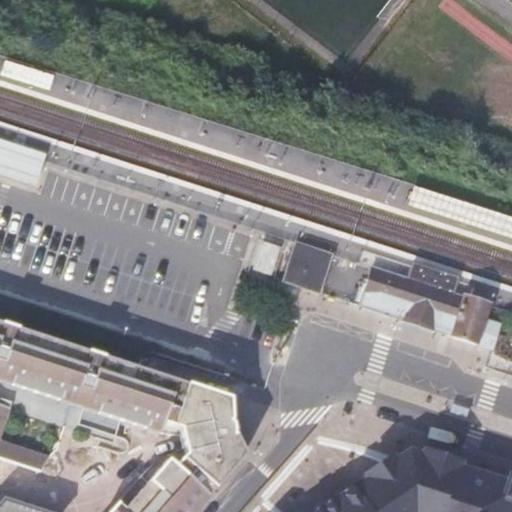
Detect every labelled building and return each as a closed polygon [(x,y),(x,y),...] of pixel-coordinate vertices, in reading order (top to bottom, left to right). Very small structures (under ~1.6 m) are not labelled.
[(239,126),(0,58),(0,83),(232,150),(239,126)] [(0,174),(4,176),(29,184),(33,185),(37,186),(39,187),(47,163),(49,156),(39,153),(14,145),(0,140),(0,174)] [(511,216),(411,184),(405,204),(511,238),(511,216)] [(148,293),(160,255),(93,234),(81,272),(148,293)] [(276,278),(285,248),(264,241),(255,272),(276,278)] [(333,255),(294,243),(282,281),(299,287),(321,294),(333,255)] [(371,267),(358,307),(389,317),(412,324),(418,326),(425,328),(445,335),(492,350),(501,323),(486,319),(490,306),(470,299),(458,295),(460,287),(463,278),(410,261),(407,269),(404,278),(371,267)] [(182,375),(0,316),(0,373),(21,381),(74,397),(155,425),(158,417),(174,423),(181,436),(232,427),(225,389),(182,375)] [(57,451),(74,397),(21,381),(12,412),(0,408),(0,454),(38,466),(57,451)] [(190,511),(239,456),(229,440),(173,457),(162,469),(155,463),(137,483),(132,479),(102,511),(190,511)] [(511,511),(511,479),(410,449),(307,511),(511,511)] [(41,511),(0,499),(0,511),(41,511)]
